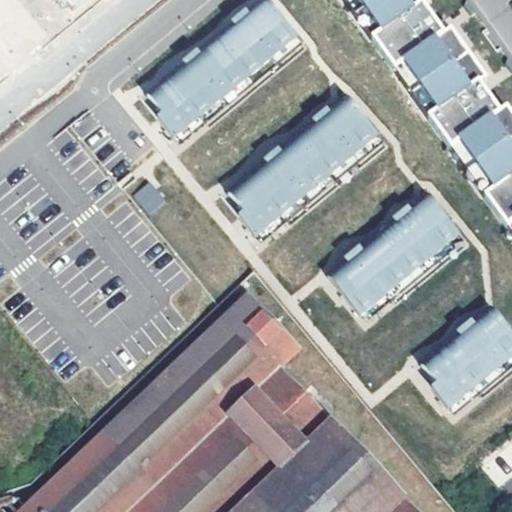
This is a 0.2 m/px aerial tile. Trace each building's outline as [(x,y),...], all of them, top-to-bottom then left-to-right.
[(74,12),(88,0),(75,0),(69,5),(74,12)] [(265,0),(147,97),(162,116),(157,120),(174,141),(297,39),(265,0)] [(355,0),(342,0),(373,41),(381,35),(355,0)] [(355,0),(381,35),(373,41),(396,73),(404,67),(439,113),(430,119),(454,151),(462,145),(496,192),(488,198),(511,230),(511,229),(511,112),(508,107),(501,112),(481,84),(488,79),(445,20),(438,25),(424,7),(431,1),(430,0),(355,0)] [(297,39),(174,141),(179,147),(302,45),(297,39)] [(396,73),(430,119),(439,113),(404,67),(396,73)] [(346,99),(228,196),(244,215),(239,220),(255,240),(378,137),(346,99)] [(378,137),(255,240),(260,246),(384,144),(378,137)] [(462,145),(454,151),(488,198),(496,192),(462,145)] [(149,184),(132,197),(148,216),(164,202),(152,188),(149,184)] [(427,196),(327,279),(360,319),(460,236),(427,196)] [(460,236),(360,319),(365,325),(465,242),(460,236)] [(411,511),(379,478),(360,457),(299,395),(291,387),(280,375),(303,352),(249,297),(25,511),(411,511)] [(438,386),(432,391),(449,411),(511,359),(511,334),(491,309),(422,367),(438,386)] [(511,359),(449,411),(454,417),(511,369),(511,359)]
